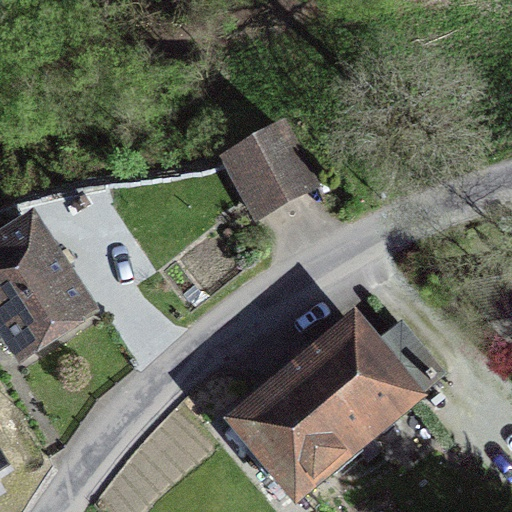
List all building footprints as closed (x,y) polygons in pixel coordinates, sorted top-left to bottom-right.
[(304,149),(250,172),(273,226),(327,203),(304,149)] [(0,263),(0,359),(8,376),(101,330),(55,237),(0,263)] [(511,295),(475,304),(511,341),(511,295)] [(354,335),(236,429),(302,511),(305,511),(422,419),(354,335)] [(511,438),(494,456),(511,474),(511,438)]
